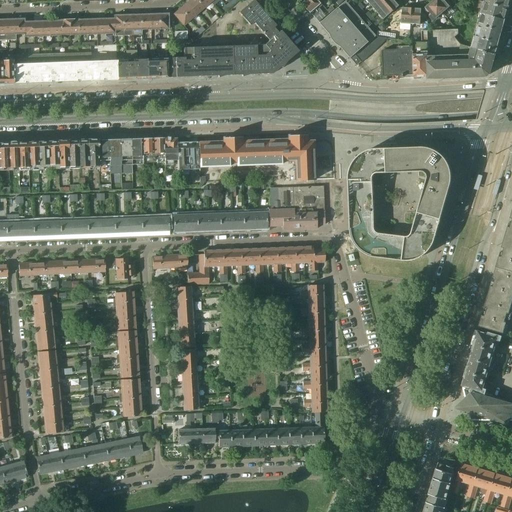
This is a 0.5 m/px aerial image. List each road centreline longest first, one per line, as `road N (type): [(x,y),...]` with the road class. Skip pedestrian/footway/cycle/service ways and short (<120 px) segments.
road 1 (residential): [(379,407),(333,238),(144,245)]
road 2 (primary): [(511,92),(194,98)]
road 3 (tertiary): [(486,128),(400,416)]
road 4 (tertiary): [(431,424),(511,156)]
road 5 (primary): [(0,123),(262,114)]
road 6 (residential): [(158,473),(339,465),(379,407)]
road 7 (residential): [(35,499),(10,250)]
road 8 (primary): [(262,114),(511,114)]
road 9 (residential): [(144,245),(158,473)]
road 10 (residential): [(262,114),(369,128),(486,128)]
road 11 (primary): [(194,98),(0,105)]
road 12 (residential): [(174,0),(0,9)]
road 13 (residential): [(505,83),(360,89)]
road 14 (residential): [(144,245),(10,250)]
road 15 (residential): [(35,499),(158,473)]
road 16 (residential): [(317,85),(219,87),(194,98)]
